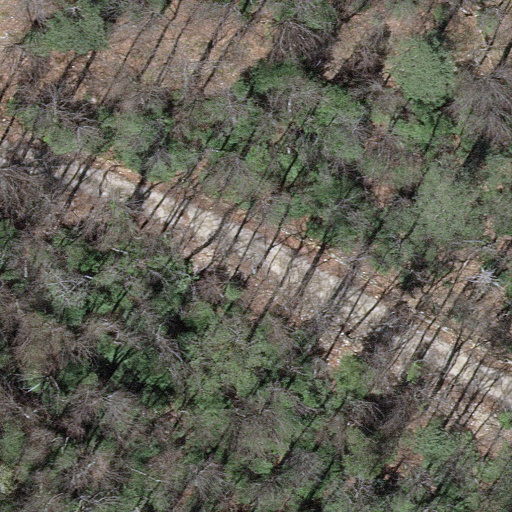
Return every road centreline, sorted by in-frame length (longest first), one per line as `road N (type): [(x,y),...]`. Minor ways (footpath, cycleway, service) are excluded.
road 1 (track): [(0,157),(144,196),(511,387)]
road 2 (track): [(0,80),(10,72),(172,48),(511,27)]
